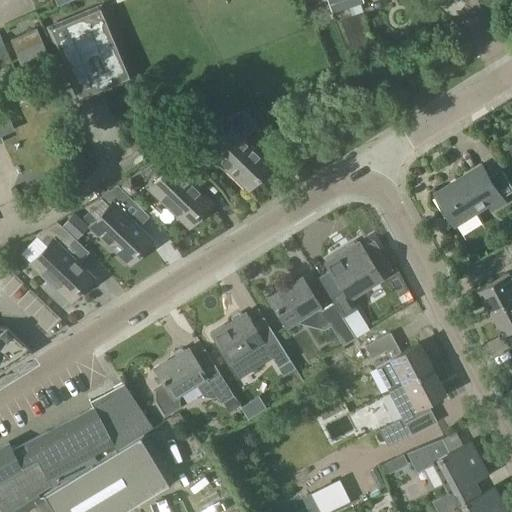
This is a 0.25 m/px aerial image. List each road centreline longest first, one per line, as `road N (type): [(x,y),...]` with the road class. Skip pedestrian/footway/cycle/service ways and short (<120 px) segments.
road 1 (residential): [(0,396),(372,169)]
road 2 (residential): [(511,441),(372,169)]
road 3 (residential): [(511,72),(372,169)]
